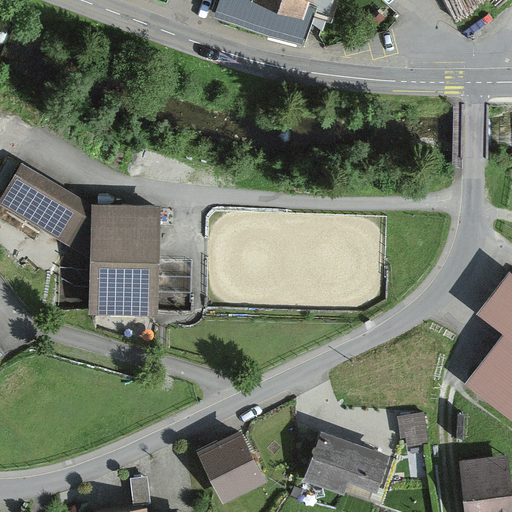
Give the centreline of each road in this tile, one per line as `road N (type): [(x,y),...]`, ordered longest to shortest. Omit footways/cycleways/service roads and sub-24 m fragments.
road 1 (residential): [(476,82),(469,233),(459,263),(428,303),(368,341),(134,451),(59,480),(0,490)]
road 2 (tertiary): [(476,82),(393,81),(264,63),(82,0)]
road 3 (track): [(446,285),(464,335),(449,392),(455,511)]
